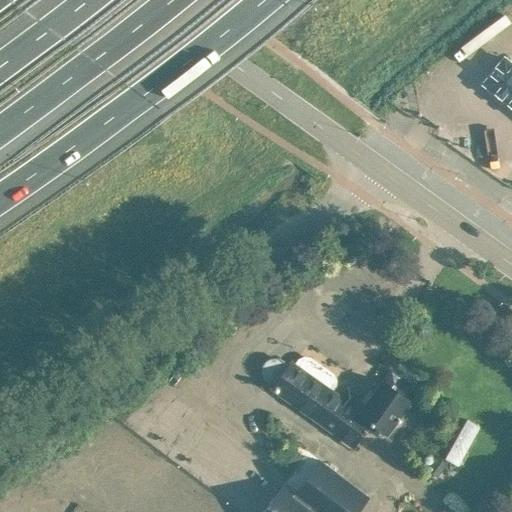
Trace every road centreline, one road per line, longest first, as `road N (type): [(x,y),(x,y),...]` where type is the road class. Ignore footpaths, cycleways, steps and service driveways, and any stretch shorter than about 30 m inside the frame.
road 1 (unclassified): [(354,189),(321,221),(0,430)]
road 2 (motorway): [(0,199),(268,0)]
road 3 (tertiary): [(373,166),(139,0)]
road 4 (motorway): [(0,128),(172,0)]
road 5 (tertiary): [(511,266),(373,166)]
